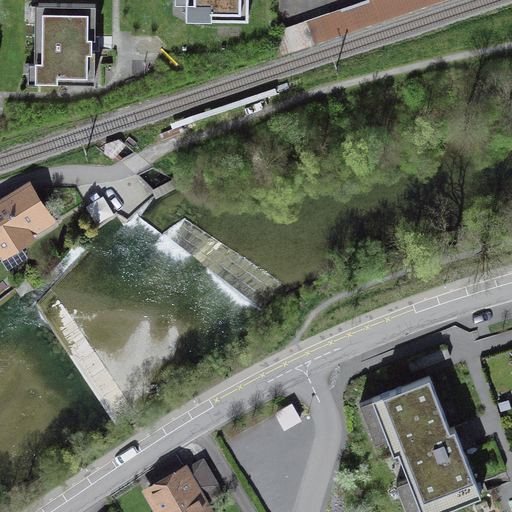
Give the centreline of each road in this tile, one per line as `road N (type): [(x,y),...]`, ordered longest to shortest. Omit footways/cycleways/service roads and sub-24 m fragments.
road 1 (residential): [(59,511),(303,364)]
road 2 (residential): [(303,364),(511,290)]
road 3 (residential): [(0,191),(153,151)]
road 4 (residential): [(306,511),(328,434),(303,364)]
